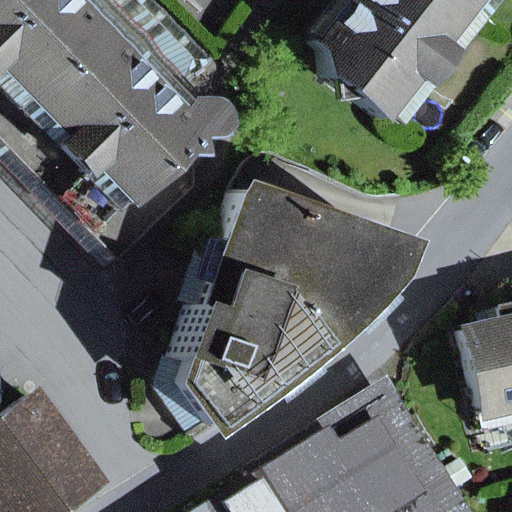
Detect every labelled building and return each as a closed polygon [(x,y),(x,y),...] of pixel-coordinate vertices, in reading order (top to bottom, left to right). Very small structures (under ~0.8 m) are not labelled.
[(214,110),(201,103),(181,104),(81,0),(0,0),(0,151),(106,262),(184,187),(185,135),(206,135),(217,123),(214,110)] [(103,0),(184,83),(207,61),(148,0),(103,0)] [(341,0),(306,45),(314,51),(317,76),(373,119),(376,116),(372,113),(382,101),(402,74),(414,83),(438,53),(427,44),(457,5),(459,3),(461,0),(341,0)] [(461,0),(459,3),(474,15),(486,0),(461,0)] [(438,53),(442,56),(472,18),(457,5),(427,44),(438,53)] [(382,101),(397,113),(418,86),(414,83),(402,74),(382,101)] [(375,272),(385,245),(226,191),(186,307),(182,306),(164,359),(174,362),(167,383),(197,426),(261,379),(338,312),(375,272)] [(454,333),(473,415),(511,406),(511,304),(490,309),(493,323),(454,333)] [(424,511),(463,511),(386,389),(318,431),(327,446),(367,421),(412,493),(424,511)] [(0,511),(48,511),(88,484),(24,396),(0,413),(0,511)] [(481,451),(511,443),(511,406),(473,415),(481,451)] [(381,511),(412,493),(367,421),(327,446),(318,431),(188,511),(381,511)] [(424,511),(412,493),(381,511),(424,511)]
